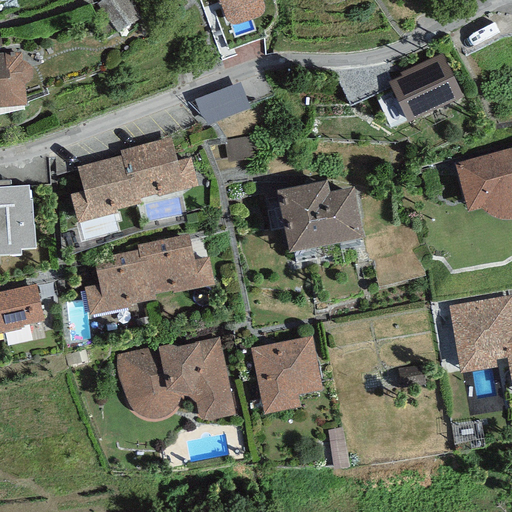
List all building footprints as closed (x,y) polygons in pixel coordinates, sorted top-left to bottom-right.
[(140,22),(125,0),(104,0),(94,7),(103,20),(94,26),(104,43),(115,36),(117,38),(140,22)] [(215,0),(226,26),(231,25),(233,27),(235,27),(257,21),(261,18),(264,15),(265,14),(265,10),(261,0),(215,0)] [(0,111),(26,109),(24,88),(26,87),(28,85),(30,83),(32,80),(33,78),(33,73),(31,70),(29,67),(26,65),(24,63),(22,63),(22,54),(2,55),(0,40),(0,111)] [(388,86),(408,129),(463,104),(441,58),(400,77),(402,80),(388,86)] [(239,86),(196,102),(207,129),(251,112),(239,86)] [(256,136),(225,140),(229,163),(259,158),(256,136)] [(134,206),(141,205),(158,201),(158,204),(200,193),(191,162),(177,166),(171,141),(120,154),(122,159),(134,206)] [(511,152),(454,168),(467,216),(481,213),(484,216),(489,219),(494,223),(501,225),(510,224),(511,224),(511,152)] [(134,206),(122,159),(76,171),(84,198),(69,202),(76,229),(116,219),(116,216),(142,210),(141,205),(134,206)] [(325,188),(276,198),(289,261),(364,246),(353,195),(328,200),(325,188)] [(10,190),(0,190),(0,264),(21,264),(21,258),(35,257),(32,207),(29,206),(28,189),(10,189),(10,190)] [(150,301),(157,300),(171,296),(172,300),(216,291),(209,264),(194,266),(188,238),(136,249),(138,254),(150,301)] [(150,301),(138,254),(93,262),(98,291),(85,294),(89,322),(132,313),(132,311),(158,304),(157,300),(150,301)] [(0,295),(0,323),(2,334),(42,326),(34,288),(0,295)] [(511,299),(511,298),(449,309),(460,376),(499,372),(497,364),(507,362),(504,348),(511,337),(511,299)] [(156,348),(117,357),(117,366),(120,380),(125,397),(129,406),(134,412),(140,417),(146,420),(153,421),(162,419),(169,416),(174,412),(178,407),(181,402),(196,405),(199,417),(203,422),(212,422),(234,418),(219,339),(196,344),(197,346),(176,351),(168,348),(157,351),(156,348)] [(311,339),(250,351),(263,418),(300,411),(297,398),(321,393),(311,339)] [(343,429),(327,432),(334,472),(350,469),(343,429)]
